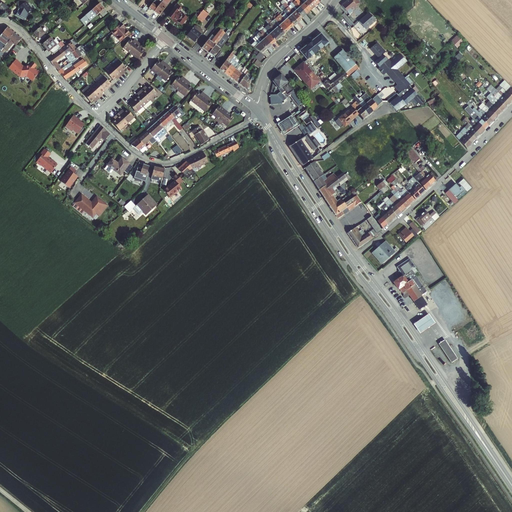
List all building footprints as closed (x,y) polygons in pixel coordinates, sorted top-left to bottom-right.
[(19,0),(18,1),(16,2),(23,13),(20,15),(23,19),(34,12),(26,2),(29,0),(19,0)] [(84,4),(80,0),(74,0),(74,1),(79,8),(84,4)] [(154,0),(149,7),(154,11),(163,0),(154,0)] [(163,0),(154,11),(160,16),(167,7),(171,0),(163,0)] [(306,14),(295,1),(293,0),(291,0),(290,1),(292,4),(298,10),(296,12),(302,18),(306,14)] [(298,0),(296,0),(295,1),(306,14),(310,10),(304,4),(303,5),(298,0)] [(315,6),(309,0),(304,0),(306,2),(304,4),(310,10),(315,6)] [(346,0),(340,6),(347,13),(360,1),(359,0),(346,0)] [(80,20),(82,23),(87,19),(90,22),(99,14),(102,18),(107,13),(104,9),(100,3),(96,6),(92,10),(80,20)] [(302,18),(296,12),(296,11),(294,13),(289,7),(286,3),(283,5),(297,22),(302,18)] [(174,7),(175,8),(169,16),(177,23),(178,22),(182,25),(183,23),(184,23),(186,21),(186,19),(187,17),(181,12),(181,13),(178,11),(179,11),(182,7),(177,4),(174,7)] [(51,5),(44,11),(47,14),(54,9),(51,5)] [(297,22),(283,5),(280,8),(284,11),(289,17),(287,19),(293,26),(295,24),(297,22)] [(199,16),(196,19),(202,23),(204,20),(209,14),(204,10),(199,16)] [(365,30),(376,20),(368,11),(357,21),(365,30)] [(293,26),(287,19),(284,15),(282,17),(278,12),(276,15),(289,30),(293,26)] [(280,26),(278,27),(284,34),(289,30),(276,15),(273,17),(275,19),(280,26)] [(66,20),(63,17),(57,22),(59,25),(62,23),(66,20)] [(284,34),(278,27),(272,21),(271,23),(266,19),(264,21),(267,25),(280,38),(284,34)] [(121,24),(112,32),(120,42),(130,34),(127,30),(124,28),(121,24)] [(270,33),(268,34),(275,42),(280,38),(267,25),(265,27),(270,33)] [(195,27),(187,36),(196,43),(203,33),(203,30),(197,26),(195,27)] [(10,40),(15,33),(8,27),(0,37),(0,42),(3,38),(6,40),(8,38),(10,40)] [(259,32),(271,46),(275,42),(268,34),(267,36),(261,30),(258,27),(256,29),(259,32)] [(45,33),(40,28),(34,33),(39,39),(45,33)] [(220,30),(214,37),(211,42),(208,40),(202,48),(207,52),(209,54),(216,45),(215,45),(221,36),(224,32),(220,30)] [(221,36),(215,45),(216,45),(222,37),(225,33),(224,32),(221,36)] [(262,40),(260,43),(266,50),(271,46),(259,32),(258,33),(258,32),(256,33),(257,34),(259,37),(262,40)] [(319,32),(296,50),(304,59),(327,42),(319,32)] [(10,40),(3,48),(4,48),(1,51),(2,52),(5,49),(6,50),(13,43),(16,46),(22,38),(15,33),(10,40)] [(451,41),(457,48),(464,41),(457,34),(451,41)] [(209,54),(214,57),(220,49),(217,47),(219,45),(220,45),(225,38),(222,37),(216,45),(209,54)] [(50,51),(53,54),(61,48),(65,46),(61,42),(59,43),(56,39),(53,41),(51,38),(43,44),(49,52),(50,51)] [(124,47),(131,52),(139,42),(136,40),(135,41),(134,40),(133,41),(130,39),(124,47)] [(266,50),(260,43),(257,45),(253,41),(249,44),(261,54),(266,50)] [(377,57),(386,50),(378,41),(369,48),(377,57)] [(72,44),(70,42),(65,46),(61,48),(66,53),(65,54),(67,56),(76,50),(72,44)] [(139,42),(131,52),(139,59),(145,51),(142,48),(143,47),(141,46),(142,45),(139,42)] [(56,61),(63,56),(65,54),(66,53),(61,48),(53,54),(49,57),(50,59),(49,60),(58,71),(62,68),(59,65),(56,61)] [(72,62),(76,59),(81,56),(76,50),(67,56),(68,58),(69,60),(70,60),(72,62)] [(256,57),(261,61),(265,56),(259,52),(256,57)] [(231,53),(219,69),(224,73),(231,65),(232,63),(237,57),(231,53)] [(381,55),(375,64),(379,70),(384,74),(385,73),(398,83),(395,87),(400,91),(386,99),(391,107),(395,110),(414,99),(422,104),(425,102),(422,100),(428,92),(421,97),(417,94),(415,89),(409,85),(412,80),(406,76),(404,78),(398,68),(407,63),(401,53),(388,61),(381,55)] [(215,58),(214,57),(210,62),(214,65),(222,56),(219,54),(215,58)] [(72,66),(76,72),(87,65),(83,59),(78,62),(74,65),(72,66)] [(118,59),(112,65),(120,74),(123,72),(122,71),(123,70),(123,69),(125,67),(118,59)] [(21,65),(16,60),(9,68),(19,76),(23,76),(24,76),(27,77),(33,81),(40,73),(36,70),(35,70),(34,69),(36,66),(32,63),(29,67),(25,67),(24,67),(23,67),(21,65)] [(162,61),(161,62),(159,60),(152,69),(159,74),(167,64),(165,62),(164,63),(162,61)] [(303,60),(292,70),(311,89),(321,80),(303,60)] [(66,80),(76,72),(72,66),(71,64),(67,66),(67,65),(65,66),(62,68),(58,71),(66,80)] [(167,64),(159,74),(167,81),(174,72),(171,70),(172,69),(169,67),(170,66),(167,64)] [(120,74),(112,65),(105,70),(112,78),(114,76),(115,77),(117,76),(117,77),(120,74)] [(231,65),(224,73),(229,77),(237,66),(236,65),(234,68),(231,65)] [(234,80),(242,70),(241,69),(242,68),(239,66),(238,67),(238,66),(237,66),(229,77),(234,80)] [(239,84),(245,76),(242,73),(243,71),(242,70),(234,80),(239,84)] [(357,70),(351,74),(355,79),(361,75),(357,70)] [(269,94),(270,104),(280,103),(291,95),(298,103),(297,97),(283,79),(283,72),(278,73),(270,79),(270,81),(276,89),(283,88),(276,94),(269,94)] [(102,74),(95,81),(102,89),(109,82),(102,74)] [(245,75),(245,76),(239,84),(248,91),(250,91),(249,85),(251,80),(249,79),(249,78),(245,75)] [(181,78),(179,76),(172,85),(179,90),(187,80),(184,78),(184,79),(182,78),(181,78)] [(187,80),(179,90),(186,96),(193,87),(190,85),(191,84),(189,83),(190,82),(187,80)] [(506,107),(511,100),(511,86),(505,80),(497,88),(491,85),(487,88),(491,92),(486,97),(494,104),(498,99),(499,101),(498,103),(496,105),(487,115),(483,112),(477,109),(474,106),(472,109),(468,105),(464,110),(479,124),(460,145),(467,148),(469,144),(475,138),(476,137),(480,132),(480,133),(507,105),(506,107)] [(95,81),(89,87),(97,96),(100,94),(99,93),(101,91),(100,91),(102,89),(95,81)] [(92,98),(92,99),(94,97),(95,98),(97,96),(89,87),(83,92),(89,100),(92,98)] [(149,89),(148,88),(146,90),(146,89),(143,91),(151,101),(159,95),(152,87),(149,89)] [(361,120),(376,105),(361,90),(353,97),(356,100),(350,106),(336,120),(344,128),(357,115),(361,120)] [(138,98),(145,107),(147,109),(154,104),(151,101),(143,91),(141,93),(141,94),(140,95),(140,96),(138,98)] [(196,108),(198,105),(207,95),(204,92),(203,94),(201,92),(201,93),(198,91),(189,102),(196,108)] [(379,105),(383,100),(377,94),(372,99),(379,105)] [(207,95),(198,105),(196,108),(200,111),(202,108),(205,111),(212,102),(209,100),(210,99),(209,98),(209,97),(207,95)] [(129,106),(136,115),(145,107),(138,98),(129,106)] [(483,111),(487,108),(483,102),(479,106),(483,111)] [(215,118),(218,121),(226,111),(219,105),(212,113),(216,117),(215,118)] [(174,117),(179,113),(180,112),(175,106),(169,111),(174,116),(174,117)] [(126,113),(125,112),(124,113),(123,112),(120,115),(127,123),(134,117),(128,111),(126,113)] [(158,121),(163,127),(164,128),(166,131),(174,123),(178,129),(182,126),(176,119),(174,117),(174,116),(169,111),(158,121)] [(233,116),(226,111),(218,121),(221,124),(223,122),(227,125),(233,116)] [(281,134),(297,125),(292,114),(275,123),(281,134)] [(78,119),(72,115),(65,126),(72,131),(73,130),(78,133),(84,124),(77,120),(78,119)] [(114,123),(119,130),(127,123),(120,115),(117,117),(118,118),(116,120),(117,121),(114,123)] [(158,121),(147,131),(153,137),(163,127),(158,121)] [(462,142),(478,125),(476,123),(473,127),(468,122),(456,136),(462,142)] [(107,131),(100,126),(86,144),(92,149),(101,138),(105,141),(110,134),(107,131)] [(200,126),(191,130),(194,134),(191,136),(194,141),(198,142),(200,145),(208,140),(202,129),(200,126)] [(138,139),(143,145),(153,137),(147,131),(138,139)] [(308,133),(288,145),(299,164),(310,157),(301,141),(307,138),(314,149),(317,147),(308,133)] [(145,147),(143,145),(138,139),(131,145),(139,151),(145,147)] [(224,147),(227,152),(232,150),(233,152),(238,147),(236,142),(224,147)] [(214,152),(217,157),(227,152),(224,147),(214,152)] [(414,162),(419,157),(411,147),(406,152),(414,162)] [(50,153),(45,149),(40,155),(41,156),(36,162),(40,165),(41,165),(51,173),(57,164),(47,157),(50,153)] [(206,157),(189,165),(194,172),(197,175),(200,174),(199,172),(211,166),(206,157)] [(112,170),(117,163),(111,159),(107,165),(112,170)] [(117,163),(112,170),(120,176),(129,164),(121,159),(117,163)] [(146,175),(149,166),(139,163),(136,172),(140,173),(138,181),(144,183),(147,176),(146,175)] [(60,182),(69,188),(77,176),(74,174),(77,169),(70,165),(60,182)] [(194,172),(189,165),(181,172),(187,178),(194,172)] [(153,187),(160,188),(164,168),(158,167),(154,166),(154,168),(151,179),(155,180),(153,187)] [(358,247),(437,181),(430,173),(427,175),(422,169),(409,181),(414,187),(408,192),(375,220),(370,214),(347,234),(358,247)] [(178,184),(182,181),(177,174),(172,177),(175,181),(164,190),(170,197),(177,191),(178,192),(179,192),(181,191),(181,189),(180,188),(181,188),(178,184)] [(383,200),(387,205),(402,194),(403,195),(406,192),(393,175),(388,179),(393,185),(390,187),(395,193),(389,198),(387,196),(383,200)] [(464,192),(471,188),(466,178),(459,181),(464,192)] [(376,185),(381,190),(373,198),(376,200),(389,188),(381,180),(376,185)] [(459,185),(457,187),(454,183),(447,189),(448,190),(445,193),(454,203),(458,200),(455,196),(463,189),(459,185)] [(135,205),(133,204),(126,210),(129,212),(132,209),(138,215),(142,212),(144,215),(156,204),(152,199),(151,199),(146,194),(135,205)] [(91,203),(82,195),(76,204),(92,217),(96,213),(99,215),(107,206),(96,197),(91,203)] [(126,210),(133,204),(130,201),(124,208),(126,210)] [(415,219),(425,229),(440,216),(434,210),(429,214),(426,210),(415,219)] [(408,224),(416,233),(420,230),(412,221),(408,224)] [(404,243),(414,235),(406,226),(397,234),(404,243)] [(127,238),(120,244),(123,248),(130,242),(127,238)] [(371,249),(379,262),(395,252),(387,240),(371,249)] [(400,290),(403,294),(416,286),(412,280),(409,282),(404,276),(393,283),(399,290),(400,290)] [(427,313),(411,324),(418,333),(433,322),(427,313)] [(451,363),(460,358),(446,338),(438,343),(451,363)]
